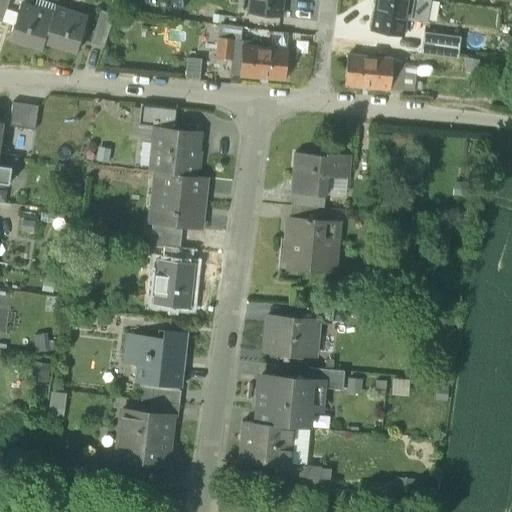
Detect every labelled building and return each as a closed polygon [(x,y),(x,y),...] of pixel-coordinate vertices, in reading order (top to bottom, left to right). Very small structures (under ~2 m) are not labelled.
[(0,0),(0,22),(2,23),(9,0),(0,0)] [(52,15),(55,7),(56,5),(41,0),(36,0),(33,9),(52,15)] [(280,18),(282,0),(249,0),(248,14),(280,18)] [(406,19),(409,0),(376,0),(371,30),(403,36),(406,19)] [(409,0),(406,19),(425,22),(429,0),(409,0)] [(43,43),(45,39),(52,15),(33,9),(20,5),(10,37),(42,47),(43,43)] [(55,7),(52,15),(45,39),(77,50),(87,18),(55,7)] [(91,44),(104,48),(115,16),(102,11),(91,44)] [(122,14),(117,21),(115,28),(123,35),(133,22),(122,14)] [(235,41),(240,41),(242,28),(224,26),(223,38),(235,39),(235,41)] [(459,38),(424,33),(421,53),(457,58),(459,38)] [(232,60),(233,60),(235,41),(235,39),(223,38),(219,37),(217,58),(232,60)] [(45,39),(43,43),(76,54),(77,50),(45,39)] [(240,77),(285,81),(287,50),(259,48),(260,43),(240,41),(235,41),(233,60),(232,60),(230,76),(240,77)] [(376,52),(400,54),(401,47),(377,44),(376,52)] [(376,52),(375,58),(347,56),(345,86),(390,91),(401,92),(404,65),(405,54),(400,54),(376,52)] [(187,58),(185,79),(200,80),(202,60),(187,58)] [(480,60),(466,58),(464,72),(478,74),(480,60)] [(417,67),(404,65),(401,92),(414,93),(417,67)] [(9,127),(35,131),(39,106),(12,102),(9,127)] [(155,129),(174,131),(177,109),(141,105),(141,109),(138,127),(155,129)] [(128,138),(132,140),(154,142),(155,129),(138,127),(141,109),(132,108),(128,138)] [(151,172),(157,173),(195,177),(196,166),(198,166),(200,154),(198,154),(200,134),(174,131),(155,129),(154,142),(151,172)] [(111,149),(98,146),(95,161),(108,164),(111,149)] [(292,193),(325,196),(326,176),(347,178),(348,178),(351,155),(326,153),(326,155),(294,153),(291,193),(292,193)] [(11,167),(0,165),(0,183),(9,185),(11,167)] [(205,178),(195,177),(157,173),(154,199),(202,204),(205,178)] [(326,176),(325,196),(345,198),(347,178),(326,176)] [(292,193),(291,206),(324,209),(325,196),(292,193)] [(199,230),(202,204),(154,199),(151,224),(152,225),(182,228),(199,230)] [(322,221),(324,209),(291,206),(290,218),(322,221)] [(284,268),(306,270),(306,265),(328,267),(330,245),(336,246),(338,222),(322,221),(290,218),(289,218),(284,268)] [(150,244),(180,248),(182,228),(152,225),(150,244)] [(144,258),(157,259),(163,260),(164,248),(145,246),(144,258)] [(163,260),(192,263),(194,251),(164,248),(163,260)] [(152,305),(190,309),(195,263),(192,263),(163,260),(157,259),(152,305)] [(317,323),(331,325),(332,310),(297,307),(295,319),(318,321),(317,323)] [(289,358),(301,359),(302,359),(302,355),(308,356),(309,344),(315,345),(317,323),(318,321),(295,319),(266,316),(263,352),(289,354),(289,357),(289,358)] [(135,382),(181,387),(187,333),(164,331),(163,339),(126,335),(123,363),(137,365),(136,380),(135,380),(135,382)] [(47,332),(32,335),(35,353),(50,351),(47,332)] [(50,364),(33,362),(30,380),(47,382),(50,364)] [(322,388),(343,390),(344,371),(308,368),(307,380),(322,381),(322,388)] [(263,411),(262,423),(293,427),(307,427),(309,409),(320,410),(322,388),(322,381),(307,380),(261,375),(258,411),(263,411)] [(362,379),(347,378),(346,393),(361,394),(362,379)] [(410,380),(393,378),(392,395),(408,396),(410,380)] [(173,417),(177,417),(179,404),(180,390),(142,385),(140,399),(151,400),(149,412),(173,415),(173,417)] [(447,401),(449,387),(437,386),(435,399),(447,401)] [(67,394),(51,391),(47,419),(63,421),(67,394)] [(144,462),(167,465),(167,463),(173,417),(173,415),(149,412),(121,409),(115,459),(144,462)] [(290,465),(293,427),(262,423),(257,423),(242,422),(238,462),(276,465),(290,467),(290,465)] [(306,467),(309,427),(307,427),(293,427),(290,465),(306,467)] [(166,487),(168,487),(171,464),(167,463),(167,465),(144,462),(141,484),(166,487)] [(298,486),(319,488),(321,468),(306,467),(290,465),(290,467),(276,465),(273,484),(298,486)] [(321,468),(319,488),(329,489),(331,469),(321,468)] [(396,477),(395,495),(414,497),(416,478),(396,477)]
